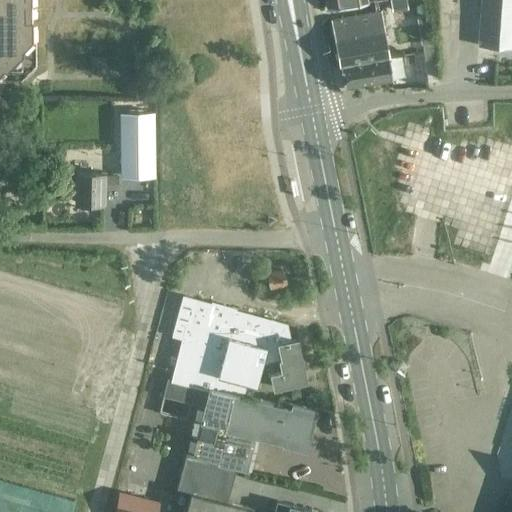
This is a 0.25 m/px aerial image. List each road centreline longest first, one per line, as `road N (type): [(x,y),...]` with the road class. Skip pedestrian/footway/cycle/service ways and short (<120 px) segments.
road 1 (unclassified): [(0,236),(332,237)]
road 2 (primary): [(383,511),(332,237)]
road 3 (unclassified): [(511,95),(397,102),(310,119)]
road 4 (primary): [(310,119),(288,0)]
road 5 (primary): [(332,237),(310,119)]
